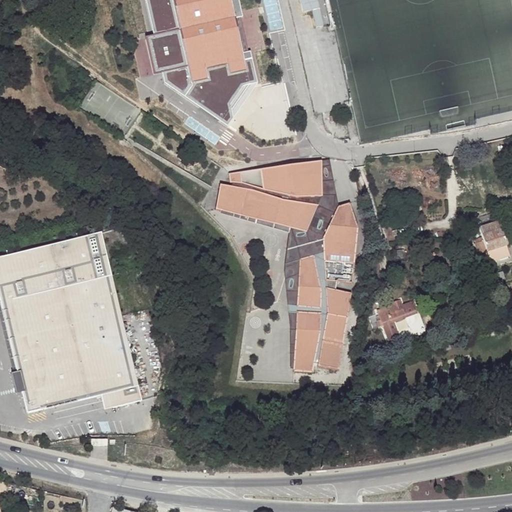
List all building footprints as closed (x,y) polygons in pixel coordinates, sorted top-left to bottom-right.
[(258,0),(168,0),(181,42),(171,43),(179,70),(190,67),(210,122),(224,108),(223,95),(243,79),(275,73),(258,0)] [(299,0),(302,12),(313,10),(316,27),(323,25),(318,0),(299,0)] [(184,159),(188,168),(199,163),(195,154),(184,159)] [(329,162),(323,163),(323,198),(308,234),(291,230),(284,273),(291,331),(290,369),(293,370),(301,260),(315,256),(324,241),(339,209),(329,162)] [(323,198),(323,163),(230,175),(231,184),(233,184),(233,188),(221,186),(216,211),(308,234),(323,198)] [(359,230),(351,205),(339,209),(324,241),(315,256),(301,260),(294,373),(313,374),(315,365),(318,366),(318,367),(339,371),(352,295),(346,294),(348,285),(354,285),(359,230)] [(506,245),(499,221),(479,228),(482,238),(486,251),(506,245)] [(101,233),(0,257),(0,301),(27,413),(109,393),(112,408),(141,401),(101,233)] [(486,251),(482,238),(474,240),(475,244),(474,244),(477,254),(486,251)] [(506,245),(486,251),(488,256),(508,250),(506,245)] [(388,315),(391,324),(406,318),(403,309),(388,315)]
